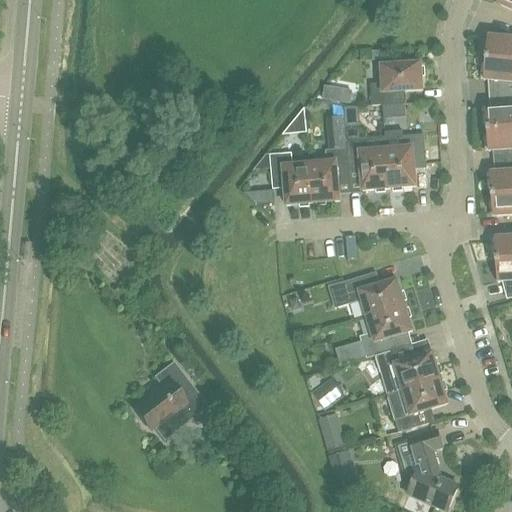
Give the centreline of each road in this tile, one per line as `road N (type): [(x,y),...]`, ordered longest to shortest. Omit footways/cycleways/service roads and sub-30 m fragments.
road 1 (residential): [(511,445),(481,409),(467,368),(438,264),(442,225)]
road 2 (residential): [(463,0),(449,48),(461,204),(442,225)]
road 3 (tertiary): [(0,327),(20,100)]
road 4 (residential): [(288,234),(442,225)]
